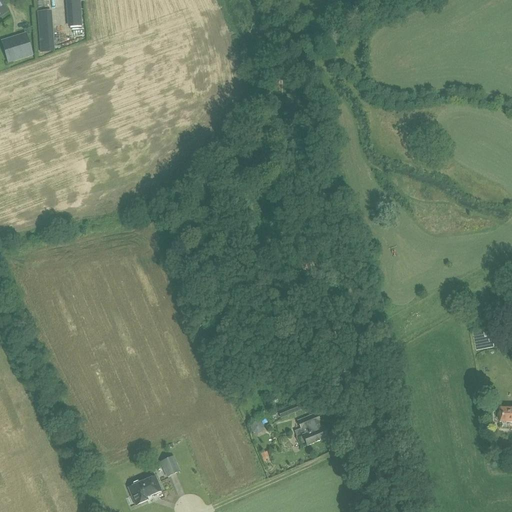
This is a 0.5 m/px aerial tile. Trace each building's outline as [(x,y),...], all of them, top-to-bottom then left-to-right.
[(29,53),(24,38),(16,40),(19,48),(6,52),(8,59),(29,53)] [(284,371),(271,376),(275,387),(288,382),(284,371)] [(300,402),(278,412),(281,418),(303,409),(300,402)] [(500,422),(511,422),(511,408),(501,408),(500,422)] [(288,424),(303,419),(301,411),(285,416),(288,424)] [(300,429),(295,431),(297,437),(296,438),(300,448),(327,437),(323,427),(322,427),(317,414),(297,422),(300,429)] [(253,432),(258,434),(262,432),(264,427),(262,422),(257,421),(252,423),(251,428),(253,432)] [(159,462),(166,477),(179,472),(173,456),(159,462)] [(128,486),(136,505),(147,500),(146,497),(161,491),(154,475),(128,486)]
